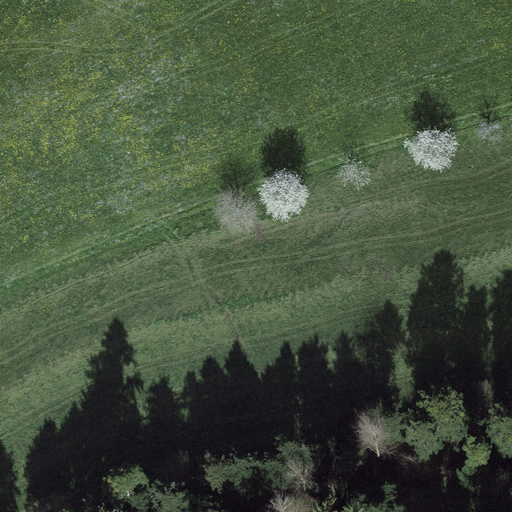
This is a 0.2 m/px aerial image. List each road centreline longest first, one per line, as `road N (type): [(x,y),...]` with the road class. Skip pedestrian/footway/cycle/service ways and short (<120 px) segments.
road 1 (track): [(511,116),(102,252),(0,297)]
road 2 (track): [(511,417),(183,488),(139,511)]
road 3 (track): [(361,511),(511,429)]
